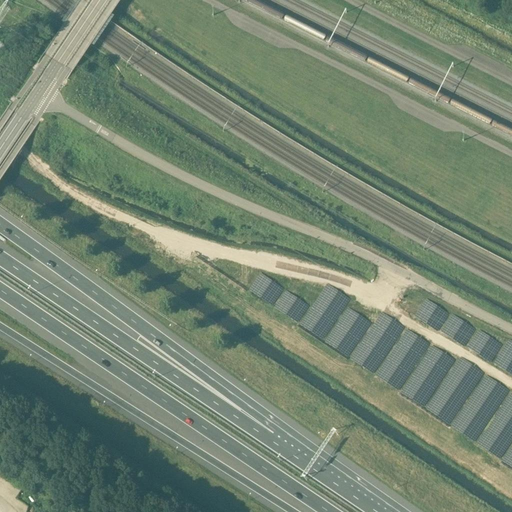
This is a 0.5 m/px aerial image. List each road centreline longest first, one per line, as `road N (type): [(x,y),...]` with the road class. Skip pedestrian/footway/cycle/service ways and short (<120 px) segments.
road 1 (unclassified): [(511,330),(358,252),(197,184),(38,91)]
road 2 (motorway): [(0,290),(328,511)]
road 3 (motorway): [(0,327),(292,511)]
road 4 (motorway): [(270,439),(225,393),(0,228)]
road 5 (motorway): [(270,439),(0,257)]
road 6 (motorway): [(377,511),(270,439)]
